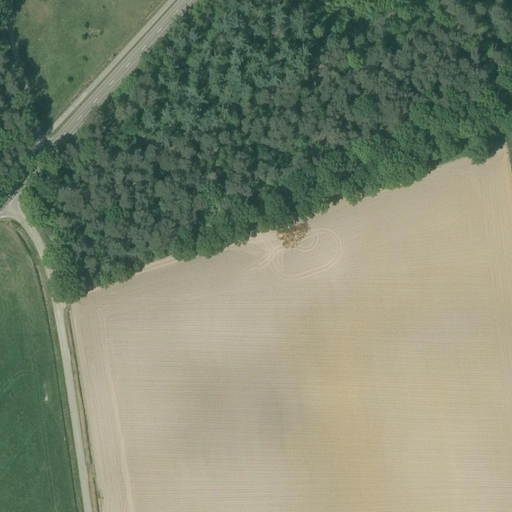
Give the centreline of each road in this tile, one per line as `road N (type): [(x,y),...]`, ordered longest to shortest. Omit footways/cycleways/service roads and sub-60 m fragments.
road 1 (track): [(442,1),(417,0),(321,66),(252,97),(39,246)]
road 2 (unclassified): [(88,511),(50,273),(4,200)]
road 3 (secondary): [(4,200),(187,0)]
road 4 (track): [(0,0),(41,142)]
